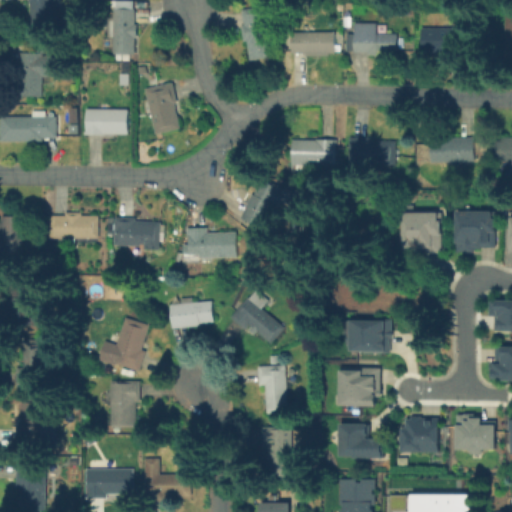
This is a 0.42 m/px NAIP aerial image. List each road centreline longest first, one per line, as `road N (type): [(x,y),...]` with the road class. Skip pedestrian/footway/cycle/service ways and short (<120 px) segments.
road 1 (residential): [(511,98),(286,96),(253,108),(201,164),(181,174),(0,174)]
road 2 (residential): [(511,279),(475,278),(464,286),(466,392)]
road 3 (residential): [(233,126),(206,75),(188,0)]
road 4 (residential): [(199,385),(215,400),(218,511)]
